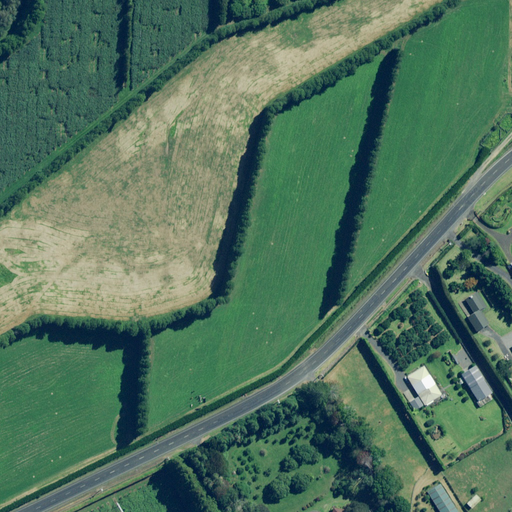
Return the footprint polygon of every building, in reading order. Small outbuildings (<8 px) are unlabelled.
[(489,307),(480,291),(466,299),(475,313),(469,316),(478,331),(490,323),(483,311),(489,307)] [(443,394),(425,365),(409,376),(427,405),(443,394)] [(478,365),(464,373),(480,401),(478,402),(480,406),(494,398),(491,394),(494,392),(478,365)] [(425,404),(420,396),(411,401),(417,410),(425,404)] [(460,511),(442,483),(429,492),(441,511),(460,511)] [(482,499),(478,494),(469,503),(474,508),(482,499)]
